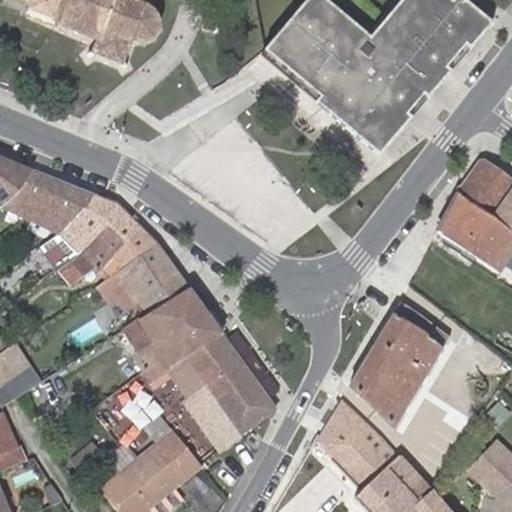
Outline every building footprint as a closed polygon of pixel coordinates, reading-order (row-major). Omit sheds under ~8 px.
[(16,0),(28,5),(25,13),(51,23),(52,22),(73,31),(73,33),(75,34),(76,32),(95,40),(90,53),(84,56),(86,60),(93,57),(117,66),(118,72),(123,71),(121,61),(128,43),(130,44),(135,45),(138,45),(142,45),(145,44),(147,42),(149,41),(151,40),(153,37),(155,34),(155,31),(156,28),(156,24),(155,21),(154,18),(152,16),(149,13),(146,11),(144,10),(142,9),(145,0),(16,0)] [(307,0),(262,48),(384,152),(492,25),(462,0),(403,0),(375,33),(336,0),(307,0)] [(511,185),(478,161),(454,195),(511,236),(511,185)] [(33,172),(12,163),(0,180),(0,185),(17,194),(33,172)] [(33,172),(17,194),(4,205),(28,219),(58,235),(64,229),(96,197),(33,172)] [(511,244),(511,236),(454,195),(435,233),(496,275),(511,244)] [(58,235),(57,235),(77,256),(102,225),(120,239),(138,226),(119,207),(96,197),(64,229),(58,235)] [(77,256),(57,270),(70,285),(91,266),(95,269),(113,252),(124,266),(155,244),(138,226),(120,239),(102,225),(77,256)] [(187,289),(155,244),(95,287),(108,306),(117,300),(132,323),(151,311),(187,289)] [(273,409),(187,289),(151,311),(132,323),(120,331),(137,352),(132,354),(151,379),(177,361),(198,390),(184,400),(218,450),(273,409)] [(397,302),(346,386),(395,427),(430,371),(442,378),(461,349),(422,319),(417,315),(397,302)] [(6,350),(0,353),(0,388),(24,370),(8,348),(6,350)] [(396,455),(342,400),(317,444),(361,490),(396,455)] [(3,418),(0,418),(0,475),(20,467),(14,451),(17,449),(3,418)] [(61,455),(83,440),(76,430),(54,446),(61,455)] [(194,468),(168,433),(153,444),(114,474),(96,487),(114,511),(137,511),(142,508),(158,496),(168,488),(180,479),(194,468)] [(511,511),(511,462),(494,445),(465,475),(497,506),(495,511),(511,511)] [(445,511),(433,498),(431,496),(399,460),(354,500),(365,511),(445,511)] [(158,496),(142,508),(144,511),(161,511),(177,500),(168,488),(158,496)]
